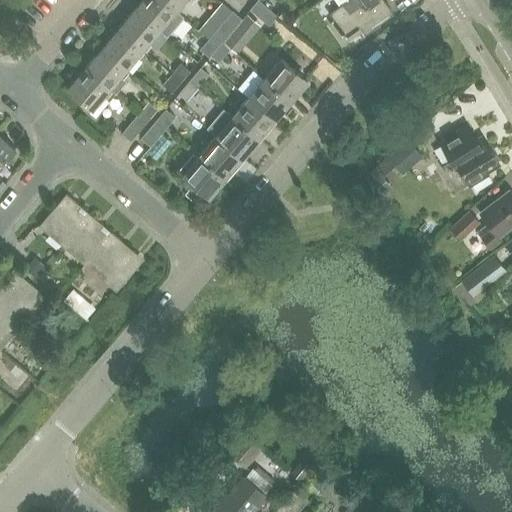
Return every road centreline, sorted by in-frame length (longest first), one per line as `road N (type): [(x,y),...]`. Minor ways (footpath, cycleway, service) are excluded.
road 1 (residential): [(208,260),(368,72),(463,0)]
road 2 (residential): [(35,465),(208,260)]
road 3 (residential): [(208,260),(69,142)]
road 4 (residential): [(9,92),(88,0)]
